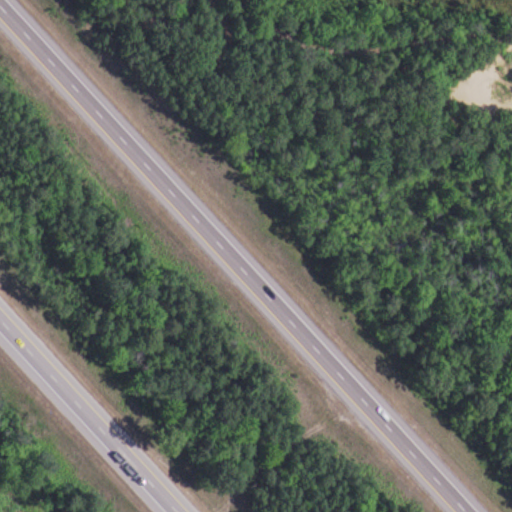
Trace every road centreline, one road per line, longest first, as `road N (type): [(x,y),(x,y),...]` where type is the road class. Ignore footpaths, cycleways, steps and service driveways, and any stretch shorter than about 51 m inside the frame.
road 1 (motorway): [(466,511),(0,10)]
road 2 (track): [(225,0),(254,43),(511,46)]
road 3 (motorway): [(0,316),(178,511)]
